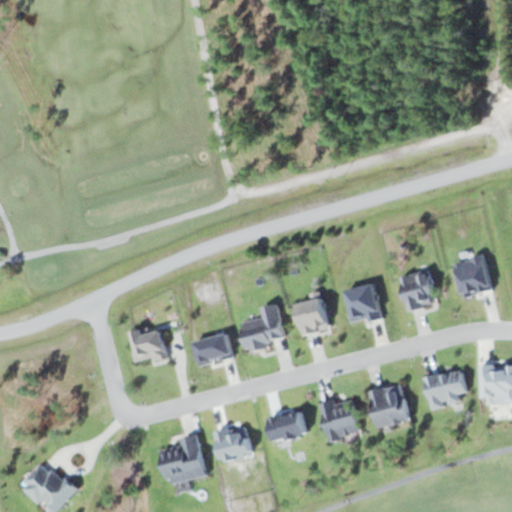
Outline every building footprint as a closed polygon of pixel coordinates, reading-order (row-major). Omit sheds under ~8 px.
[(401,275),(407,309),(437,303),(430,269),(401,275)] [(277,302),(260,306),(263,318),(240,323),(246,350),(286,341),(277,302)] [(165,356),(161,329),(132,333),(136,360),(165,356)] [(461,403),(459,394),(467,393),(462,368),(424,376),(430,408),(461,403)] [(402,384),(370,390),(377,427),(410,420),(402,384)] [(352,396),(320,404),(328,440),(361,432),(352,396)] [(160,449),(166,483),(206,476),(198,434),(180,437),(181,445),(160,449)]
